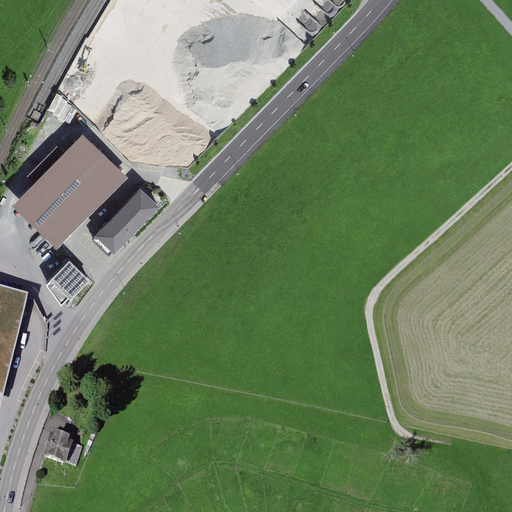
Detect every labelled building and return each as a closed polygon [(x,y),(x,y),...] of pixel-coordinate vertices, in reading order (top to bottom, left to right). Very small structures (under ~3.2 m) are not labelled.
[(128,178),(84,136),(66,155),(59,148),(28,180),(34,185),(13,207),(59,250),(128,178)] [(154,209),(139,195),(95,240),(110,255),(154,209)] [(89,282),(71,263),(52,282),(71,300),(89,282)] [(0,419),(29,300),(0,292),(0,419)] [(76,467),(83,448),(75,445),(77,440),(52,431),(44,456),(76,467)]
